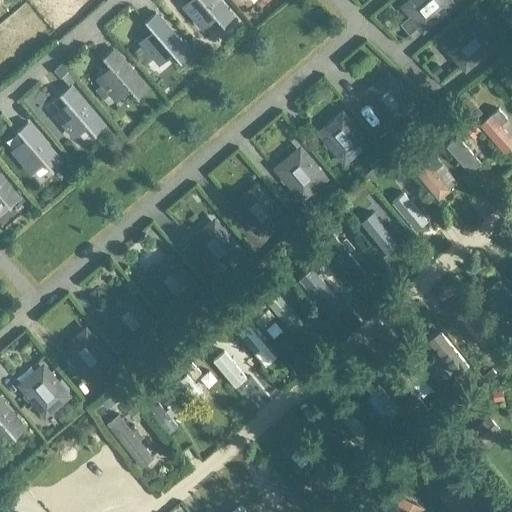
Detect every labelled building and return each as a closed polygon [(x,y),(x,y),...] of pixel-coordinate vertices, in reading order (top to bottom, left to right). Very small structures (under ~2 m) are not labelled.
[(232,15),(218,0),(188,0),(182,6),(199,26),(212,15),(221,25),(232,15)] [(422,29),(444,10),(435,0),(406,0),(401,4),(422,29)] [(189,52),(155,12),(145,21),(153,30),(140,41),(156,62),(170,50),(179,60),(189,52)] [(464,69),(486,50),(466,25),(443,44),(464,69)] [(102,57),(109,66),(97,78),(113,99),(127,87),(136,97),(146,88),(112,48),(102,57)] [(60,64),(54,70),(60,77),(62,76),(66,81),(71,77),(60,64)] [(390,84),(386,79),(370,93),(374,97),(370,101),(389,123),(413,102),(394,80),(390,84)] [(59,93),(67,103),(54,114),(71,135),(85,123),(93,133),(103,124),(69,84),(59,93)] [(459,108),(469,98),(462,91),(452,101),(459,108)] [(336,110),(323,94),(295,118),(308,134),(336,110)] [(511,144),(511,138),(500,125),(506,119),(499,109),(491,114),(490,114),(479,124),(504,152),(511,144)] [(344,122),(341,118),(324,132),(328,136),(324,140),(343,162),(367,141),(349,119),(344,122)] [(16,130),(25,139),(12,151),(28,171),(42,160),(51,170),(61,161),(27,121),(16,130)] [(471,121),(464,127),(473,137),(480,131),(471,121)] [(472,175),(480,168),(459,143),(450,149),(450,150),(471,176),(472,175)] [(424,157),(423,155),(421,156),(417,151),(405,160),(437,197),(456,182),(431,152),(424,157)] [(302,158),(298,154),(282,167),(286,172),(282,175),(300,198),(325,177),(306,155),(302,158)] [(75,170),(68,162),(59,170),(66,178),(75,170)] [(365,174),(371,181),(378,174),(372,167),(365,174)] [(18,197),(0,176),(0,197),(8,206),(18,197)] [(423,217),(408,199),(398,187),(387,197),(411,227),(423,217)] [(259,194),(255,190),(239,204),(243,208),(239,212),(258,234),(282,213),(263,191),(259,194)] [(357,224),(357,225),(384,258),(384,257),(394,249),(383,235),(390,229),(383,221),(376,227),(368,216),(357,224)] [(216,231),(212,226),(196,240),(200,244),(196,248),(215,270),(239,249),(220,227),(216,231)] [(352,257),(348,252),(345,254),(338,245),(329,253),(351,279),(359,271),(349,259),(352,257)] [(174,267),(170,262),(153,276),(157,281),(153,284),(172,306),(197,286),(178,263),(174,267)] [(312,266),(297,278),(328,314),(342,303),(312,266)] [(491,288),(506,306),(511,311),(511,313),(511,294),(500,281),(491,288)] [(290,332),(299,325),(276,298),(270,303),(267,306),(290,332)] [(131,303),(127,299),(111,312),(115,317),(110,320),(129,342),(154,322),(135,300),(131,303)] [(255,301),(245,308),(255,319),(264,312),(255,301)] [(472,308),(462,315),(485,343),(494,335),(472,308)] [(276,354),(258,331),(252,324),(249,321),(237,331),(260,358),(265,364),(276,354)] [(456,370),(465,363),(442,333),(432,341),(456,370)] [(88,339),(84,335),(68,348),(72,353),(68,356),(87,379),(111,358),(92,336),(88,339)] [(222,340),(206,354),(206,356),(225,377),(229,381),(239,372),(230,361),(236,356),(224,341),(222,340)] [(493,342),(487,348),(494,358),(501,352),(493,342)] [(423,396),(432,388),(411,362),(402,370),(401,370),(423,396)] [(192,364),(187,369),(186,370),(195,379),(201,373),(192,364)] [(476,374),(470,366),(461,373),(468,381),(476,374)] [(492,368),(484,375),(488,381),(497,374),(492,368)] [(159,369),(151,375),(157,381),(164,375),(159,369)] [(45,376),(41,371),(25,385),(29,389),(25,393),(44,415),(68,394),(49,372),(45,376)] [(195,403),(204,395),(185,374),(176,382),(195,403)] [(400,409),(401,409),(377,380),(368,387),(372,393),(392,416),(400,409)] [(168,433),(177,426),(146,387),(136,395),(168,433)] [(502,389),(494,391),(496,401),(504,400),(502,389)] [(439,394),(429,402),(437,411),(446,404),(439,394)] [(111,395),(101,403),(106,411),(117,402),(111,395)] [(24,428),(0,400),(0,430),(5,427),(13,437),(24,428)] [(136,405),(128,412),(134,419),(143,412),(136,405)] [(351,429),(358,438),(362,442),(371,435),(348,408),(339,415),(338,415),(351,429)] [(139,438),(131,428),(118,412),(105,422),(141,466),(153,456),(139,438)] [(383,415),(375,421),(381,428),(389,422),(383,415)] [(489,415),(474,429),(485,442),(500,428),(489,415)] [(321,475),(333,466),(306,435),(299,438),(295,444),(294,445),(321,476),(321,475)] [(263,480),(276,495),(284,504),(285,505),(286,504),(293,498),(294,497),(273,472),(264,480),(263,480)] [(490,511),(478,497),(481,495),(468,480),(456,490),(453,486),(440,496),(451,508),(449,510),(450,511),(490,511)] [(400,495),(391,511),(388,511),(387,511),(422,511),(425,506),(400,495)]
